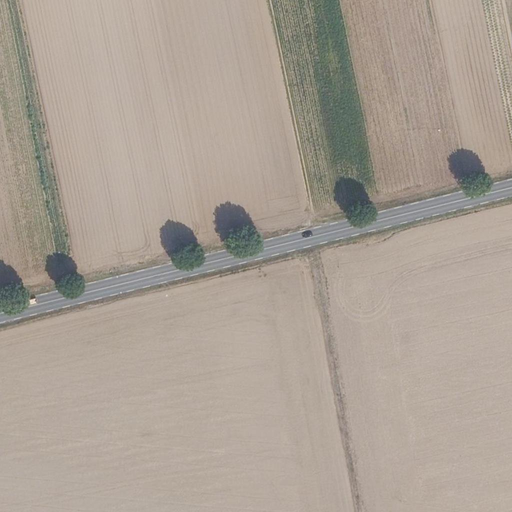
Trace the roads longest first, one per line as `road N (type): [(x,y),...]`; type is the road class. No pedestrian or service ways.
road 1 (primary): [(511,187),(0,314)]
road 2 (track): [(308,238),(360,511)]
road 3 (track): [(264,0),(314,237)]
